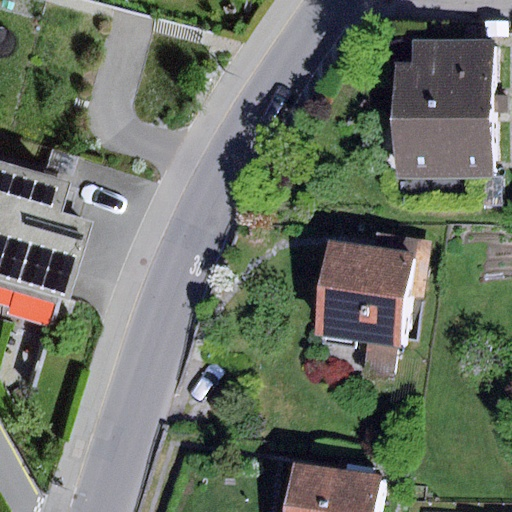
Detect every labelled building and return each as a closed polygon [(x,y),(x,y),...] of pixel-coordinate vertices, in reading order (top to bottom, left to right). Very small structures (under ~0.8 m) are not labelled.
[(395,179),(494,179),(494,41),(413,41),(413,63),(395,63),(395,179)] [(0,281),(47,297),(72,216),(37,205),(47,174),(0,159),(0,281)] [(377,233),(375,251),(412,256),(406,295),(423,297),(431,240),(377,233)] [(406,295),(412,256),(375,251),(328,244),(314,337),(368,345),(398,349),(406,295)] [(394,376),(398,349),(368,345),(365,372),(394,376)] [(287,511),(373,511),(378,472),(294,462),(287,511)]
